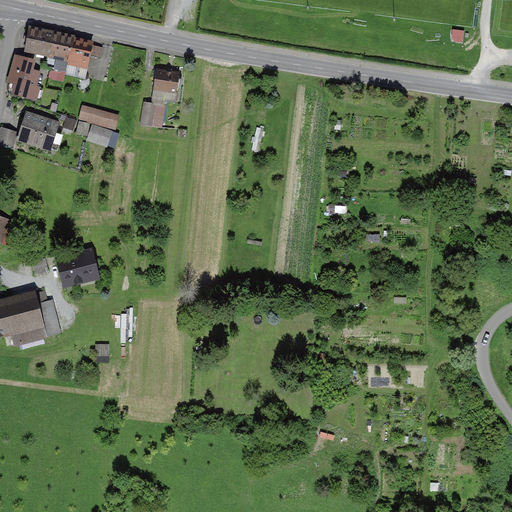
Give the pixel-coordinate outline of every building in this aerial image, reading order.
[(60,57),(65,37),(29,28),(24,48),(60,57)] [(465,32),(453,30),(451,44),(463,45),(465,32)] [(94,44),(65,37),(60,57),(89,64),(94,44)] [(34,60),(15,54),(6,88),(25,93),(34,60)] [(179,73),(155,70),(152,90),(176,94),(179,73)] [(80,118),(117,129),(121,114),(84,104),(80,118)] [(60,121),(26,110),(16,141),(50,152),(60,121)] [(63,116),(61,126),(75,128),(77,117),(63,116)] [(80,120),(78,134),(90,135),(91,121),(80,120)] [(117,147),(121,130),(92,124),(88,141),(117,147)] [(53,260),(62,290),(97,279),(88,250),(53,260)] [(47,257),(34,259),(36,272),(49,270),(47,257)] [(36,292),(0,301),(0,340),(46,329),(36,292)] [(98,361),(111,361),(111,343),(98,343),(98,361)]
